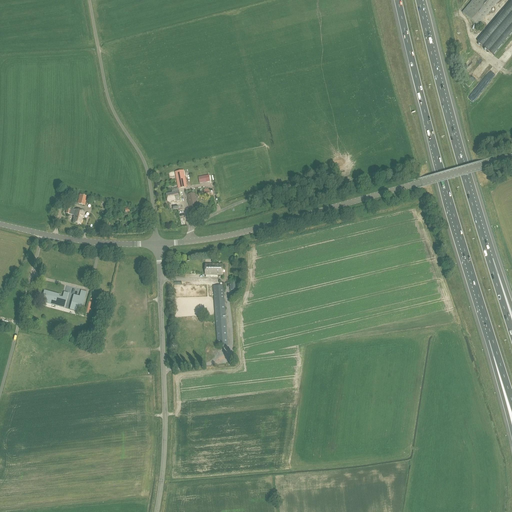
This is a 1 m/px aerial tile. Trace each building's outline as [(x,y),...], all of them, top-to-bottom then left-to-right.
[(500,0),(472,0),(462,13),(482,30),(486,25),(482,22),(500,0)] [(511,33),(511,1),(478,42),(494,55),(511,33)] [(175,172),(178,189),(187,187),(184,170),(175,172)] [(180,200),(179,191),(172,192),(172,193),(166,194),(168,202),(174,201),(174,202),(180,200)] [(197,210),(194,194),(188,195),(190,212),(192,211),(193,212),(196,212),(195,211),(197,210)] [(84,206),(86,199),(87,199),(87,197),(80,195),(77,204),(84,206)] [(84,212),(75,210),(71,208),(69,214),(74,216),(73,217),(74,218),(72,223),(80,225),(82,218),(83,218),(84,212)] [(205,264),(205,275),(206,275),(211,275),(218,275),(223,275),(223,264),(212,264),(205,264)] [(224,285),(213,286),(217,346),(228,345),(224,285)] [(61,299),(58,298),(59,294),(44,291),(41,302),(64,308),(65,302),(67,298),(68,293),(64,292),(63,298),(61,297),(61,299)] [(79,298),(73,296),(70,309),(76,311),(77,307),(79,298)]
